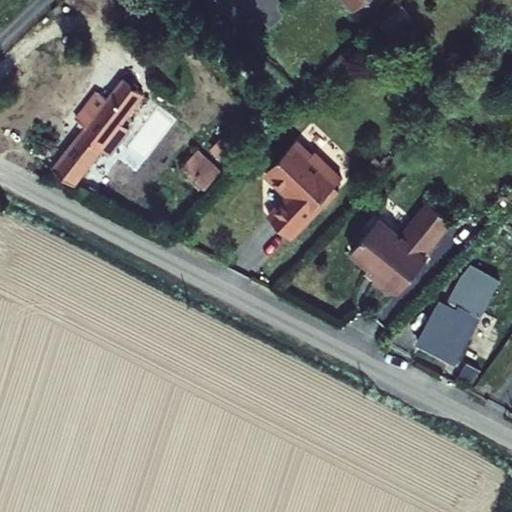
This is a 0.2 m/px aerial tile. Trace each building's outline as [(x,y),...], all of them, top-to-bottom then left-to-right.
[(92,107),(49,161),(69,176),(140,84),(121,69),(104,91),(93,82),(81,98),(92,107)] [(307,148),(292,133),(262,164),(286,188),(265,209),(287,230),(308,208),(306,205),(317,193),(321,197),(331,187),(329,185),(334,180),(332,178),(338,171),(311,144),(307,148)] [(45,134),(40,140),(46,145),(51,138),(45,134)] [(186,163),(208,183),(218,173),(196,152),(186,163)] [(400,224),(376,207),(351,243),(371,257),(369,260),(379,267),(377,270),(392,281),(403,280),(429,241),(428,236),(445,212),(443,201),(425,188),(400,224)] [(485,292),(456,276),(437,309),(433,307),(418,333),(452,352),(485,292)]
